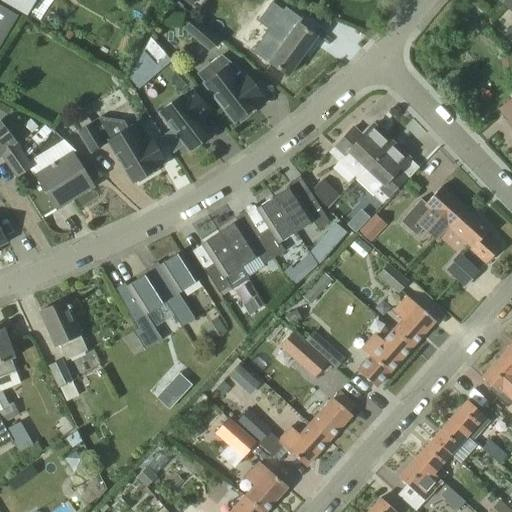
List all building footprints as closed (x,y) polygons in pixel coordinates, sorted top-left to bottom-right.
[(1,0),(27,14),(35,0),(1,0)] [(0,47),(18,16),(0,5),(0,47)] [(296,26),(276,11),(266,24),(286,40),(269,63),(287,76),(316,38),(297,24),(296,26)] [(221,39),(195,18),(185,30),(211,51),(221,39)] [(152,38),(145,52),(158,66),(169,57),(152,38)] [(245,76),(221,56),(209,66),(216,75),(205,84),(234,122),(238,119),(241,122),(255,111),(253,108),(256,105),(255,103),(263,97),(246,75),(245,76)] [(209,110),(193,90),(183,98),(182,97),(161,113),(190,150),(191,149),(192,151),(202,144),(201,142),(210,134),(198,119),(209,110)] [(511,99),(500,110),(511,124),(511,99)] [(99,118),(93,122),(105,142),(108,140),(133,181),(137,179),(139,181),(154,172),(152,170),(157,167),(156,165),(164,160),(151,138),(150,139),(141,122),(133,126),(128,129),(123,121),(99,118)] [(30,120),(24,126),(32,134),(37,128),(30,120)] [(27,159),(0,122),(0,155),(16,177),(32,167),(27,159)] [(105,142),(93,122),(79,130),(91,150),(105,142)] [(356,179),(391,141),(374,125),(363,136),(354,127),(329,154),(356,179)] [(55,127),(38,138),(46,152),(63,141),(55,127)] [(391,141),(356,179),(382,204),(406,178),(398,169),(409,158),(391,141)] [(37,174),(34,175),(55,209),(93,186),(73,153),(37,174)] [(327,182),(316,195),(327,209),(340,195),(327,182)] [(292,186),(273,198),(295,233),(313,221),(318,230),(330,223),(314,199),(304,205),(292,186)] [(449,225),(465,208),(442,187),(426,204),(421,200),(401,221),(416,235),(422,229),(436,241),(450,226),(449,225)] [(295,233),(273,198),(256,209),(269,228),(258,235),(273,259),(285,251),(279,243),(295,233)] [(490,230),(465,208),(449,225),(450,226),(473,247),(472,248),(473,249),(475,247),(489,260),(487,262),(488,263),(501,248),(500,248),(497,250),(483,238),(490,230)] [(362,211),(348,225),(355,232),(369,218),(362,211)] [(273,259),(258,235),(249,240),(237,221),(218,233),(240,268),(241,267),(258,256),(264,265),(267,263),(273,259)] [(336,225),(312,254),(320,265),(346,233),(336,225)] [(371,245),(376,239),(366,229),(360,235),(371,245)] [(240,268),(218,233),(202,244),(214,263),(204,270),(219,293),(247,276),(241,267),(240,268)] [(364,258),(372,249),(358,237),(350,247),(364,258)] [(155,288),(164,302),(181,327),(195,319),(178,293),(199,280),(181,252),(159,265),(168,279),(157,286),(155,288)] [(480,272),(460,253),(445,270),(465,288),(480,272)] [(292,267),(286,273),(298,285),(320,265),(312,254),(295,270),(292,267)] [(273,259),(267,263),(272,271),(279,267),(273,259)] [(410,281),(389,263),(378,276),(399,294),(410,281)] [(146,314),(164,302),(155,288),(157,286),(148,272),(126,286),(132,296),(123,302),(138,329),(133,332),(145,350),(163,339),(146,314)] [(334,281),(325,273),(304,297),(313,305),(334,281)] [(404,318),(394,330),(412,346),(435,320),(408,296),(395,310),(404,318)] [(59,347),(66,360),(88,349),(65,300),(41,311),(58,347),(59,347)] [(304,319),(299,310),(288,316),(293,325),(304,319)] [(219,318),(206,327),(215,340),(228,331),(219,318)] [(0,415),(4,423),(19,415),(13,403),(9,405),(2,391),(21,383),(12,359),(16,358),(4,327),(0,328),(0,415)] [(412,346),(394,330),(384,341),(375,333),(361,348),(370,356),(358,370),(376,386),(412,346)] [(293,333),(283,345),(315,373),(325,361),(320,356),(293,333)] [(345,358),(316,333),(307,343),(336,369),(345,358)] [(511,344),(500,357),(511,367),(511,344)] [(511,367),(500,357),(483,377),(492,386),(489,390),(508,407),(511,402),(511,367)] [(79,396),(62,359),(48,366),(58,388),(60,387),(67,402),(79,396)] [(238,364),(228,375),(238,383),(247,373),(238,364)] [(230,389),(222,382),(214,391),(222,397),(230,389)] [(183,394),(171,383),(157,398),(169,409),(183,394)] [(340,390),(314,420),(332,436),(352,413),(350,412),(357,405),(340,390)] [(450,419),(467,435),(484,415),(467,400),(450,419)] [(272,430),(248,409),(238,421),(261,442),(272,430)] [(228,417),(214,433),(243,458),(257,443),(228,417)] [(0,418),(0,447),(12,441),(3,424),(0,418)] [(450,419),(433,438),(450,454),(467,435),(450,419)] [(332,436),(314,420),(301,434),(292,426),(278,441),(306,465),(332,436)] [(467,435),(450,454),(461,463),(478,444),(474,440),(467,435)] [(450,454),(433,438),(416,457),(433,473),(450,454)] [(508,455),(490,439),(482,449),(499,464),(508,455)] [(149,466),(158,474),(170,460),(161,452),(149,466)] [(433,473),(416,457),(399,477),(408,485),(426,501),(443,481),(433,473)] [(256,484),(246,496),(264,511),(288,486),(260,462),(247,477),(256,484)] [(156,477),(147,467),(136,477),(146,487),(156,477)] [(178,476),(167,487),(173,493),(184,481),(178,476)] [(440,496),(457,510),(465,501),(458,495),(448,487),(440,496)] [(264,511),(246,496),(231,511),(264,511)] [(397,511),(381,497),(367,511),(397,511)] [(511,511),(511,510),(501,500),(490,511),(511,511)]
